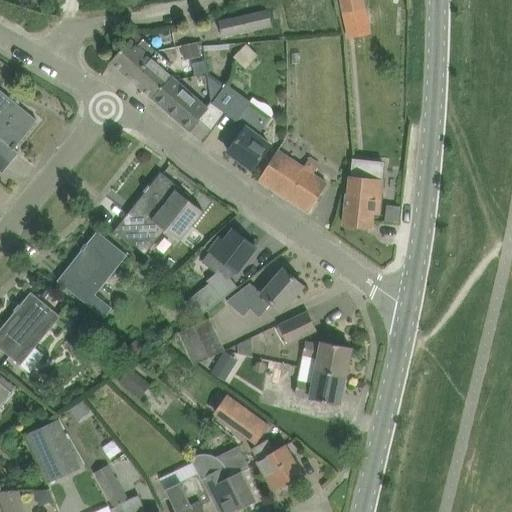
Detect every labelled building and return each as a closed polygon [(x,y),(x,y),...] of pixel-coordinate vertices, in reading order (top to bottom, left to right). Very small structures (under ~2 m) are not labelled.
[(221,22),(225,38),(270,28),(266,10),(221,22)] [(132,80),(158,52),(144,39),(138,46),(131,40),(111,62),(132,80)] [(198,42),(182,45),(185,60),(201,57),(198,42)] [(255,53),(247,44),(234,57),(242,65),(255,53)] [(172,64),(158,52),(132,80),(153,98),(172,76),(166,71),(172,64)] [(214,103),(226,113),(246,128),(228,151),(253,169),(271,147),(258,136),(272,118),(228,84),(226,86),(208,73),(213,104),(214,103)] [(212,130),(226,113),(214,103),(213,104),(209,109),(172,76),(153,98),(189,131),(199,120),(212,130)] [(0,154),(11,163),(19,153),(15,149),(18,145),(16,143),(35,120),(37,121),(38,121),(0,89),(0,154)] [(277,152),(259,181),(308,212),(307,212),(309,213),(328,184),(313,175),(320,165),(310,158),(304,168),(277,152)] [(383,183),(384,169),(385,163),(352,160),(350,179),(354,179),(352,195),(347,194),(344,225),(372,228),(374,213),(379,214),(381,198),(383,183)] [(189,200),(191,197),(161,173),(160,174),(161,174),(151,187),(149,185),(145,191),(146,192),(135,206),(134,207),(136,208),(131,214),(130,213),(115,231),(146,254),(165,230),(180,242),(204,211),(189,200)] [(385,221),(400,223),(402,207),(387,205),(385,221)] [(225,242),(220,238),(202,262),(217,273),(208,280),(210,283),(184,303),(199,317),(222,299),(237,287),(231,278),(238,271),(256,247),(234,230),(225,242)] [(112,308),(96,295),(128,256),(98,231),(97,232),(87,245),(86,243),(81,249),(83,250),(72,264),(71,264),(71,265),(73,266),(68,272),(66,270),(58,280),(104,318),(112,308)] [(272,302),(282,311),(304,286),(284,269),(263,294),(251,283),(227,301),(244,316),(251,308),(260,316),(272,302)] [(42,296),(43,296),(49,301),(54,294),(47,289),(42,296)] [(61,317),(31,293),(21,306),(19,304),(15,310),(16,311),(5,325),(6,327),(1,333),(0,331),(0,348),(20,366),(61,317)] [(315,330),(306,311),(277,325),(286,343),(315,330)] [(225,350),(210,318),(179,333),(194,365),(225,350)] [(97,342),(96,340),(83,329),(82,327),(69,341),(71,342),(83,354),(85,355),(97,342)] [(139,337),(124,350),(132,360),(147,347),(139,337)] [(322,345),(306,341),(303,355),(319,358),(316,370),(345,376),(351,347),(322,341),(322,345)] [(216,365),(211,372),(225,381),(230,373),(216,365)] [(119,382),(125,387),(139,399),(152,384),(138,372),(132,367),(119,382)] [(340,404),(345,376),(316,370),(314,383),(298,380),(295,394),(311,397),(311,399),(340,404)] [(0,408),(13,392),(0,381),(0,408)] [(214,413),(256,444),(270,425),(228,394),(214,413)] [(78,420),(91,412),(83,401),(70,409),(78,420)] [(81,469),(59,420),(26,435),(48,484),(81,469)] [(301,474),(285,446),(276,451),(268,439),(251,449),(259,461),(258,462),(275,489),(282,485),(284,488),(296,481),(294,478),(301,474)] [(231,477),(225,466),(224,464),(222,462),(220,460),(217,459),(215,457),(212,456),(210,456),(207,455),(204,455),(201,455),(199,455),(196,456),(193,457),(191,458),(198,473),(202,480),(204,479),(220,511),(232,511),(233,511),(255,501),(241,472),(231,477)] [(202,480),(198,473),(180,482),(181,483),(166,489),(176,511),(206,511),(203,505),(212,501),(202,480)] [(146,511),(139,495),(129,500),(117,478),(103,486),(102,487),(114,508),(112,508),(113,511),(146,511)] [(39,505),(54,502),(52,487),(37,490),(39,505)]
